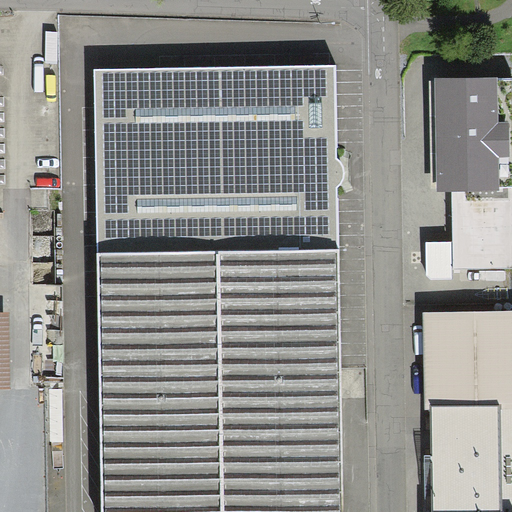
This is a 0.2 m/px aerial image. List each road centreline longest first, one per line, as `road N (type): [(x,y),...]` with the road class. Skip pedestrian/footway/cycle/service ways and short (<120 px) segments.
road 1 (residential): [(394,511),(385,7)]
road 2 (residential): [(385,7),(141,0)]
